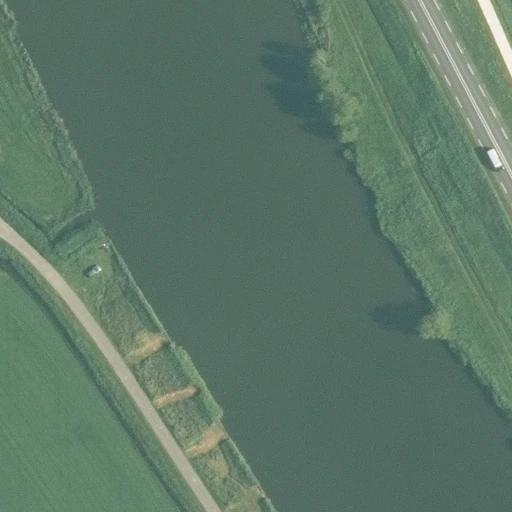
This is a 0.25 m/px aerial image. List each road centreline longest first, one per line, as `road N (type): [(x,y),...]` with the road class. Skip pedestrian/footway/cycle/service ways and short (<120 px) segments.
road 1 (unclassified): [(210,511),(53,278),(0,219)]
road 2 (secondary): [(511,187),(420,0)]
